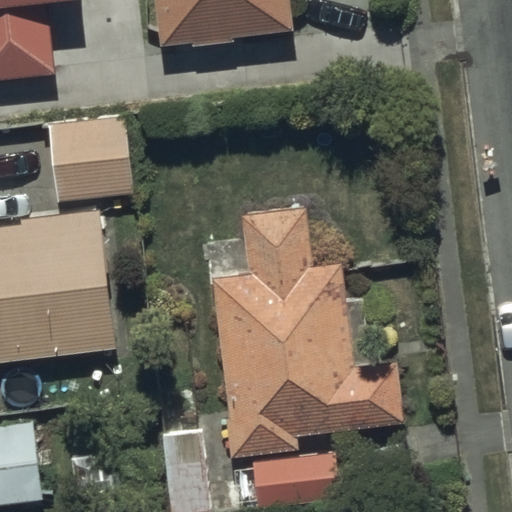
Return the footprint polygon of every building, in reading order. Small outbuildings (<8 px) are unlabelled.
[(0,0),(0,97),(52,93),(45,18),(79,15),(78,0),(0,0)] [(289,0),(152,0),(160,62),(294,47),(289,0)] [(132,120),(50,129),(58,210),(141,202),(132,120)] [(100,223),(0,235),(0,374),(118,359),(100,223)] [(311,224),(245,232),(253,286),(218,294),(237,469),(304,462),(302,448),(413,435),(402,374),(361,375),(345,278),(317,280),(311,224)] [(35,430),(0,434),(0,511),(25,511),(46,510),(35,430)] [(210,511),(203,438),(166,441),(173,511),(210,511)] [(337,461),(254,472),(259,511),(296,511),(343,506),(337,461)]
